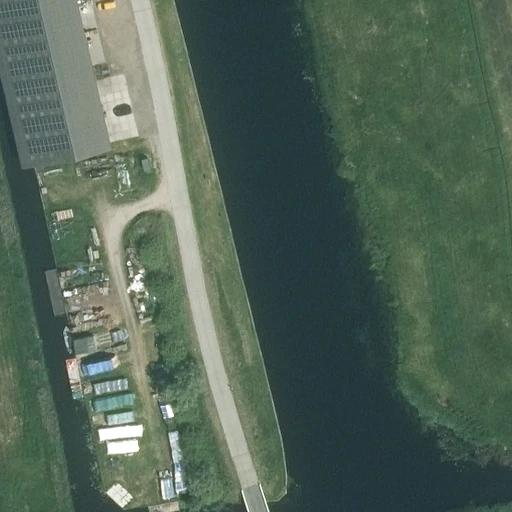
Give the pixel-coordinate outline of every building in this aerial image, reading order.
[(0,0),(0,4),(36,161),(106,144),(72,0),(0,0)] [(71,265),(103,260),(101,250),(70,254),(71,265)] [(78,307),(99,302),(96,291),(75,296),(78,307)] [(87,403),(89,414),(110,411),(108,400),(87,403)] [(165,411),(154,411),(155,445),(166,445),(165,411)]
